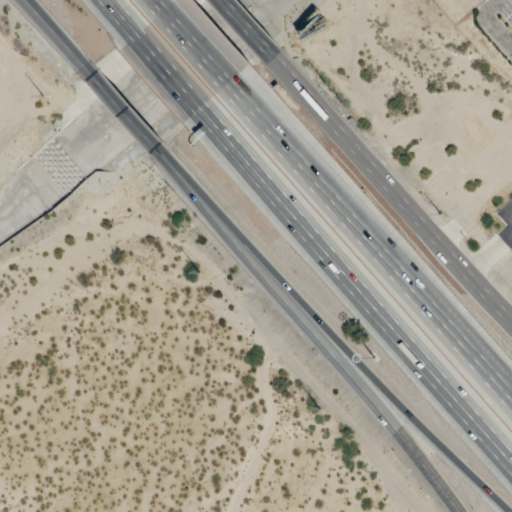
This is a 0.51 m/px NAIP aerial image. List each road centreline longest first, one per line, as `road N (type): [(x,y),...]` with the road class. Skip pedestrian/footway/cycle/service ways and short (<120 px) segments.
road 1 (motorway): [(199,117),(511,468)]
road 2 (secondary): [(161,155),(382,410),(459,511)]
road 3 (motorway): [(184,186),(509,511)]
road 4 (motorway): [(511,394),(238,89)]
road 5 (secondary): [(511,323),(271,54)]
